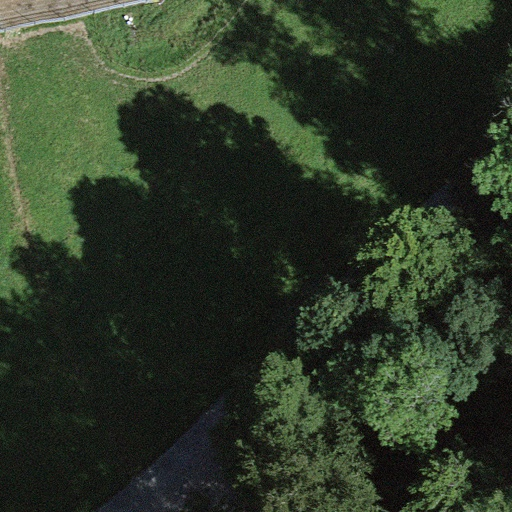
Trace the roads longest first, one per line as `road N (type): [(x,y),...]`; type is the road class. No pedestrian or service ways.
road 1 (unclassified): [(511,147),(350,281),(182,483),(135,511)]
road 2 (track): [(357,511),(511,480)]
